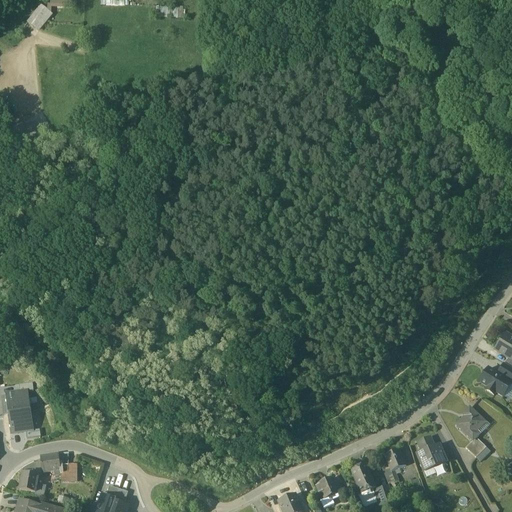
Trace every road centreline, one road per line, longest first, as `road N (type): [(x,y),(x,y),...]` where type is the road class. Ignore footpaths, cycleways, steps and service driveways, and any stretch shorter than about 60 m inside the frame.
road 1 (residential): [(511,280),(428,404),(389,433),(222,511)]
road 2 (residential): [(145,479),(64,446),(7,466)]
road 3 (track): [(428,404),(491,511)]
